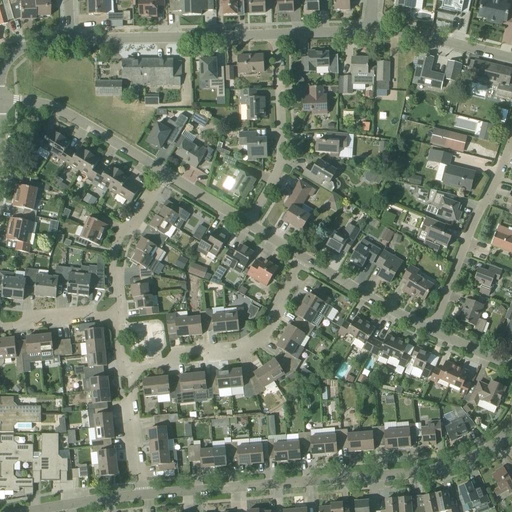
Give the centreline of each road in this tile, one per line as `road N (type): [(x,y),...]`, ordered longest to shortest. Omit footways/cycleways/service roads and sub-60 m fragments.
road 1 (residential): [(137,498),(434,472),(461,463),(511,424)]
road 2 (residential): [(124,368),(248,351),(305,257)]
road 3 (residential): [(429,328),(511,130)]
road 4 (residential): [(276,33),(68,40)]
road 5 (residential): [(249,222),(276,162),(276,33)]
road 6 (residential): [(0,103),(62,109),(166,173)]
road 7 (residential): [(119,311),(119,238),(166,173)]
road 8 (residential): [(511,58),(368,28)]
road 9 (residential): [(305,257),(429,328)]
road 10 (residential): [(137,498),(124,368)]
road 11 (residential): [(0,329),(119,311)]
